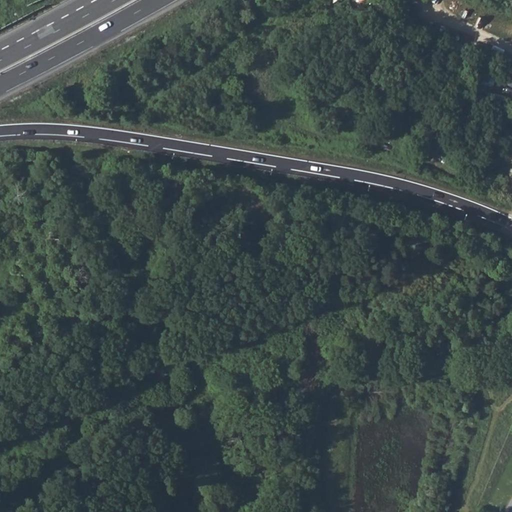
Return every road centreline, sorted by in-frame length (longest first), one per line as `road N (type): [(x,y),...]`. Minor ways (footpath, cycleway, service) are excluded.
road 1 (motorway): [(0,130),(79,129),(347,172),(511,223)]
road 2 (motorway): [(0,83),(157,0)]
